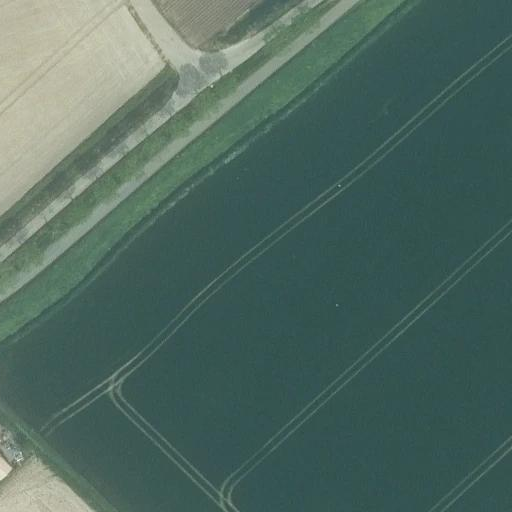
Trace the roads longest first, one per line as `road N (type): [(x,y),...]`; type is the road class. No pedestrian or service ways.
road 1 (unclassified): [(0,300),(357,0)]
road 2 (unclassified): [(0,261),(197,80),(322,0)]
